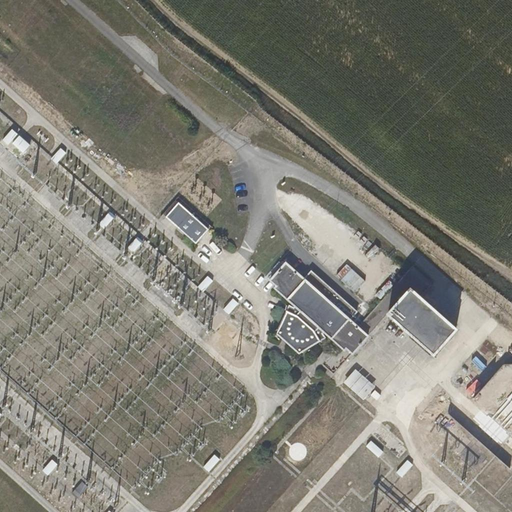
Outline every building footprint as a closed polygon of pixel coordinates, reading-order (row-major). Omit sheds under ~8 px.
[(16,134),(11,130),(2,140),(8,144),(16,134)] [(30,145),(19,136),(13,144),(23,152),(30,145)] [(67,153),(62,148),(52,158),(58,163),(67,153)] [(204,222),(181,201),(166,217),(184,233),(197,244),(208,232),(211,229),(204,222)] [(117,216),(111,211),(100,224),(106,229),(117,216)] [(145,242),(138,237),(128,249),(135,254),(145,242)] [(306,276),(288,259),(270,278),(277,285),(275,288),(291,303),(300,311),(323,333),(329,338),(343,351),(345,349),(353,356),(371,336),(359,325),(351,318),(359,310),(314,268),(306,276)] [(354,291),(366,280),(347,262),(336,274),(354,291)] [(415,284),(425,293),(431,285),(411,268),(359,325),(371,336),(394,311),(393,309),(415,284)] [(381,272),(360,296),(372,307),(393,283),(381,272)] [(214,280),(208,276),(199,286),(205,291),(214,280)] [(425,293),(415,284),(393,309),(394,311),(439,351),(462,326),(425,293)] [(240,304),(234,299),(225,309),(230,314),(240,304)] [(323,333),(300,311),(297,314),(288,310),(286,315),(282,323),(277,333),(283,339),(288,343),(299,353),(326,338),(322,334),(323,333)] [(355,367),(343,381),(364,399),(376,385),(355,367)] [(382,452),(371,441),(366,446),(377,457),(382,452)] [(221,459),(216,454),(205,466),(210,471),(221,459)] [(59,467),(51,460),(41,472),(48,479),(59,467)] [(407,460),(396,472),(402,477),(413,465),(407,460)] [(90,486),(83,480),(72,493),(79,499),(90,486)]
